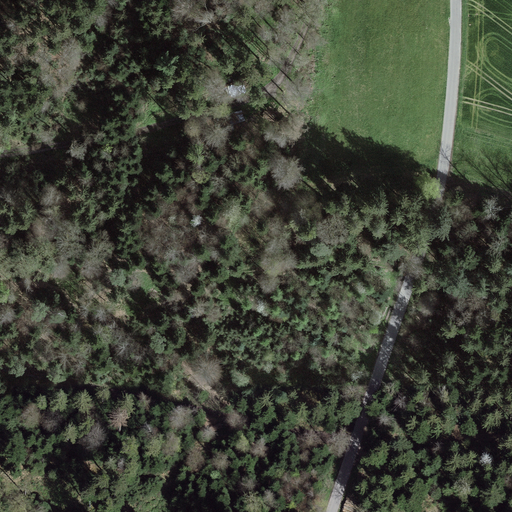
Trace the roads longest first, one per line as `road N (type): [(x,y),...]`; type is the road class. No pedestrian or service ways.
road 1 (unclassified): [(455,0),(445,152),(431,218),(331,511)]
road 2 (track): [(0,153),(141,131),(255,96),(276,81),(318,0)]
road 3 (track): [(351,452),(511,429)]
